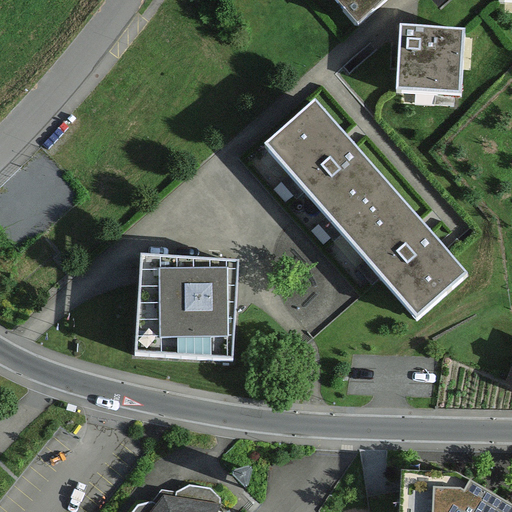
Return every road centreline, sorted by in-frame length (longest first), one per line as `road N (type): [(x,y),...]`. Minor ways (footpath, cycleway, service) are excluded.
road 1 (residential): [(0,349),(57,377),(214,415),(511,430)]
road 2 (residential): [(0,140),(127,0)]
